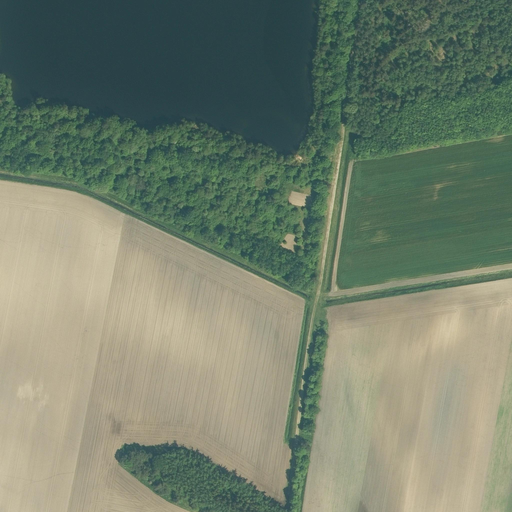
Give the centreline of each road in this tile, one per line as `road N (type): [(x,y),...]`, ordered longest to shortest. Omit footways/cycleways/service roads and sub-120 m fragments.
road 1 (track): [(511,267),(316,298),(79,180),(0,169)]
road 2 (track): [(361,0),(286,511)]
